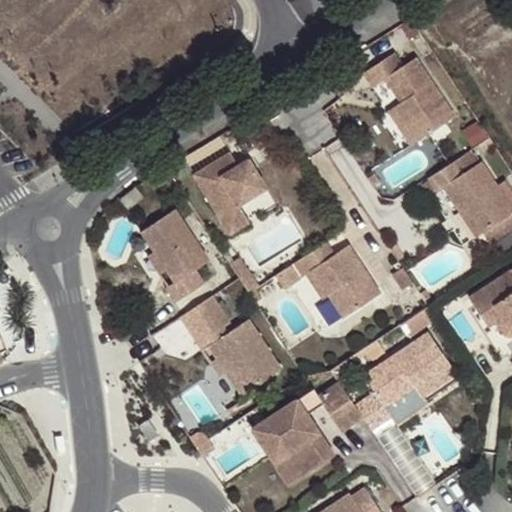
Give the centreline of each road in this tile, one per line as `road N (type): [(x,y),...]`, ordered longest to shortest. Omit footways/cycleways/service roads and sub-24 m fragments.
road 1 (tertiary): [(272,74),(118,165)]
road 2 (residential): [(219,511),(199,492),(170,482),(93,476)]
